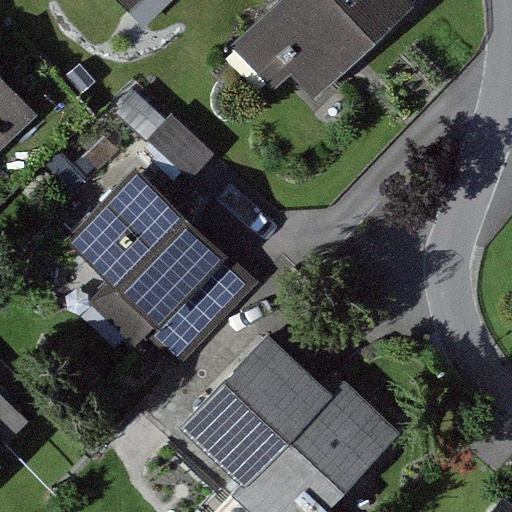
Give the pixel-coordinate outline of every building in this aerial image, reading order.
[(333,102),(431,4),(427,0),(288,0),(259,29),(333,102)] [(0,150),(47,98),(0,55),(0,150)] [(223,152),(185,117),(73,236),(162,319),(233,244),(182,196),(223,152)] [(286,511),(345,511),(413,434),(282,321),(189,427),(286,511)] [(0,479),(51,420),(0,376),(0,479)] [(511,511),(511,497),(499,511),(511,511)]
